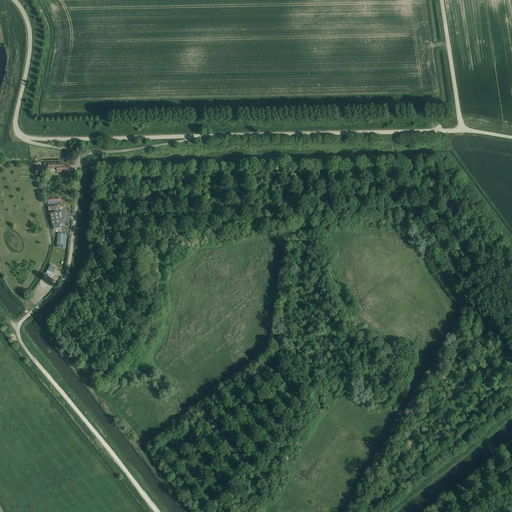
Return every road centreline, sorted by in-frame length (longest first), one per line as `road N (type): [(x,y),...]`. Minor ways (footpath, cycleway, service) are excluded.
road 1 (unclassified): [(218,136),(461,130),(442,0)]
road 2 (unclassified): [(81,158),(68,271),(19,325),(25,348)]
road 3 (track): [(157,511),(25,348)]
road 4 (unclassified): [(28,140),(218,136)]
road 5 (unclassified): [(28,140),(15,126),(29,32),(14,0)]
